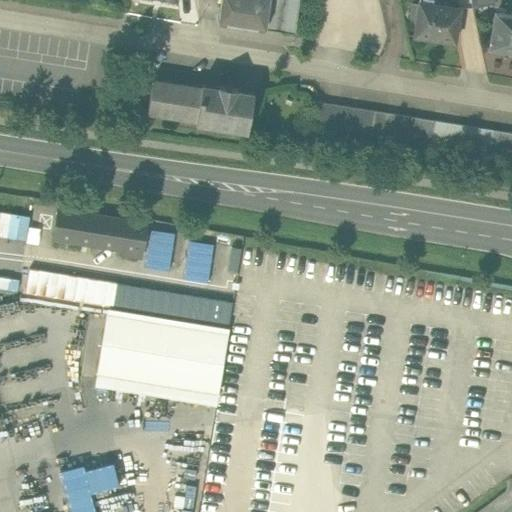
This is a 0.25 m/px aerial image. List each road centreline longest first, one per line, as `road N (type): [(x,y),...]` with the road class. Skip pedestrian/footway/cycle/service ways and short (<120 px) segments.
road 1 (unclassified): [(511,101),(0,17)]
road 2 (secondary): [(511,235),(210,183)]
road 3 (secondary): [(210,183),(0,147)]
